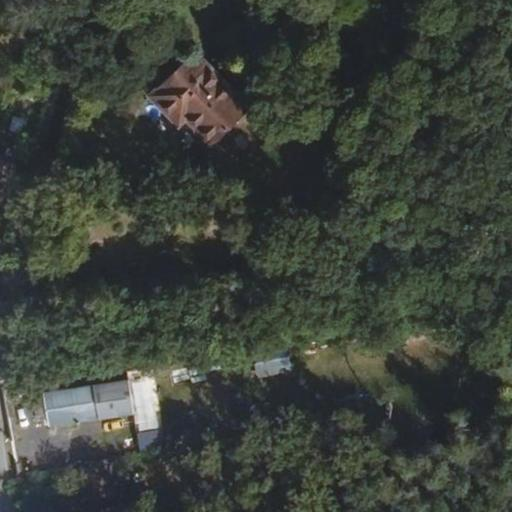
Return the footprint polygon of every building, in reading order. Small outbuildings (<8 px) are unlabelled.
[(251,90),(197,38),(155,80),(184,109),(191,101),(216,125),(251,90)] [(0,185),(12,189),(25,151),(0,142),(0,185)] [(284,346),(253,351),(257,380),(289,374),(284,346)] [(107,411),(102,380),(42,391),(47,421),(107,411)] [(121,493),(115,460),(87,465),(93,497),(121,493)] [(243,511),(264,508),(259,485),(237,491),(241,511),(243,511)]
